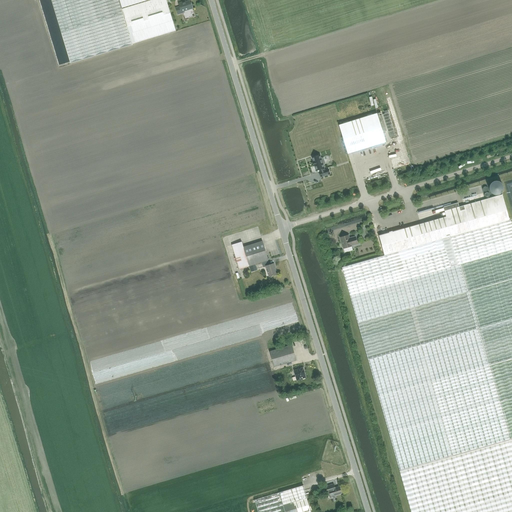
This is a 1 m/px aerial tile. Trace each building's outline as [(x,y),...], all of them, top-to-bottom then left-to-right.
[(52,0),(71,63),(132,44),(121,9),(118,0),(52,0)] [(118,0),(121,9),(150,0),(118,0)] [(150,0),(121,9),(132,44),(175,31),(168,5),(166,0),(150,0)] [(183,11),(192,8),(190,1),(184,3),(184,2),(179,3),(180,7),(176,8),(178,14),(183,13),(183,11)] [(343,124),(339,125),(347,154),(362,149),(362,151),(372,148),(372,146),(386,142),(377,113),(372,115),(372,113),(367,115),(367,116),(348,122),(348,121),(343,122),(343,124)] [(395,133),(389,115),(383,117),(389,135),(395,133)] [(320,155),(312,157),(313,162),(312,162),(314,166),(315,166),(316,171),(320,169),(321,172),(319,172),(321,177),(330,174),(328,169),(325,171),(323,164),(324,164),(325,163),(323,159),(322,158),(321,159),(320,155)] [(379,236),(384,255),(509,220),(502,195),(483,200),(459,207),(458,203),(443,207),(446,217),(379,236)] [(384,255),(342,267),(353,304),(400,471),(508,440),(511,439),(511,224),(511,220),(509,220),(384,255)] [(340,238),(343,249),(351,246),(357,244),(355,237),(349,238),(348,235),(346,236),(345,235),(343,236),(342,237),(340,238)] [(262,262),(267,260),(268,260),(262,241),(243,247),(242,242),(232,245),(239,269),(249,266),(262,262)] [(269,265),(267,260),(262,262),(263,267),(266,266),(269,277),(276,275),(274,268),(275,268),(274,264),(269,265)] [(274,367),(296,360),(292,345),(270,351),(274,367)] [(297,380),(306,378),(303,368),(294,371),(297,380)] [(511,511),(511,439),(508,440),(400,471),(411,511),(511,511)] [(328,492),(329,492),(331,497),(341,493),(339,487),(335,488),(334,484),(326,487),(328,492)] [(303,485),(279,492),(283,505),(306,498),(307,498),(310,498),(309,493),(305,494),(304,489),(303,485)] [(283,505),(279,492),(254,499),(257,511),(285,511),(283,505)] [(306,498),(283,505),(285,511),(307,511),(310,511),(306,498)]
